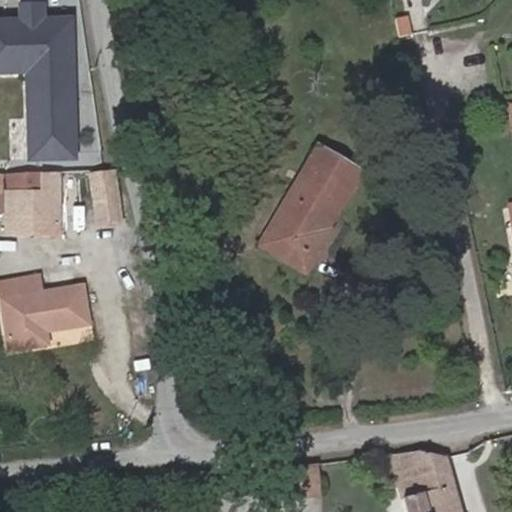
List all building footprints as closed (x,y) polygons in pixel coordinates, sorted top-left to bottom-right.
[(16,26),(36,25),(36,10),(16,11),(16,26)] [(64,24),(0,27),(0,76),(24,76),(28,163),(70,161),(64,24)] [(315,240),(321,229),(325,232),(360,173),(317,148),(308,166),(315,171),(296,204),(288,199),(270,230),(278,234),(269,250),(305,272),(322,244),(315,240)] [(296,204),(315,171),(308,166),(288,199),(296,204)] [(45,195),(45,177),(10,177),(10,195),(45,195)] [(322,244),(328,233),(325,232),(321,229),(315,240),(322,244)] [(269,250),(278,234),(270,230),(261,245),(269,250)] [(93,325),(87,286),(44,293),(41,276),(0,283),(12,354),(52,347),(50,332),(93,325)] [(461,511),(447,458),(429,455),(418,452),(391,455),(406,511),(461,511)] [(318,483),(316,465),(266,470),(268,488),(318,483)] [(319,495),(318,483),(268,488),(269,500),(319,495)]
